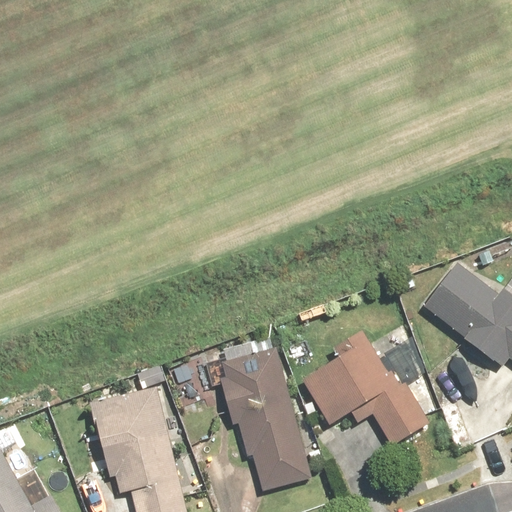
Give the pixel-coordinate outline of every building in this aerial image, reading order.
[(511,308),(457,269),(424,314),(511,378),(511,308)] [(431,429),(364,334),(298,380),(338,437),(366,417),(393,456),(431,429)] [(315,482),(274,342),(216,359),(257,498),(315,482)] [(190,511),(160,389),(87,407),(111,502),(128,497),(131,511),(190,511)] [(7,459),(0,462),(0,511),(60,511),(53,499),(34,509),(7,459)]
